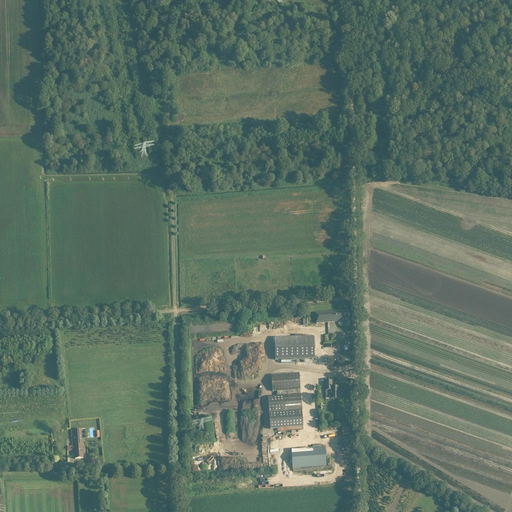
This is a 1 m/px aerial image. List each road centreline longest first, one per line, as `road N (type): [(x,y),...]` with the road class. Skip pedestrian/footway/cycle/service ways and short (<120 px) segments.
road 1 (track): [(177,511),(167,0)]
road 2 (track): [(0,322),(357,299)]
road 3 (track): [(351,4),(357,299)]
road 4 (track): [(355,186),(172,200)]
road 5 (track): [(511,3),(351,4)]
road 6 (unclassified): [(361,511),(358,357)]
